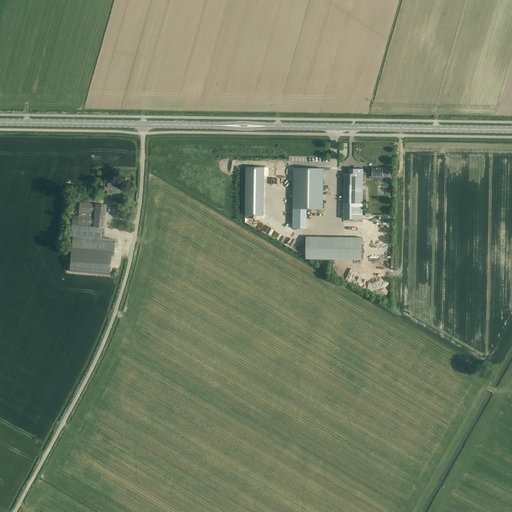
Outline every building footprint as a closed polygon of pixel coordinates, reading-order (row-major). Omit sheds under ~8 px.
[(293,168),(293,209),(307,209),(323,209),(323,168),(293,168)] [(369,173),(369,179),(377,179),(378,177),(383,177),(383,173),(384,173),(384,169),(383,169),(383,168),(372,168),(372,173),(369,173)] [(349,174),(344,174),(344,204),(363,204),(363,169),(349,169),(349,174)] [(115,184),(107,183),(107,194),(120,196),(120,187),(116,187),(116,188),(114,188),(115,184)] [(95,204),(80,203),(78,216),(72,215),(71,224),(70,235),(72,235),(72,236),(69,271),(109,275),(111,252),(114,252),(115,240),(103,239),(106,205),(95,204)] [(305,259),(362,260),(362,237),(306,236),(305,259)]
